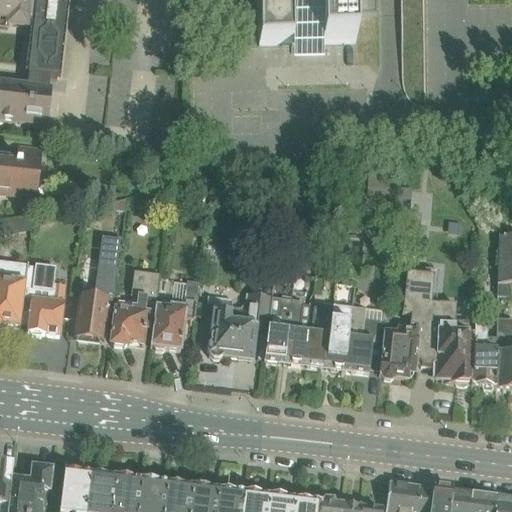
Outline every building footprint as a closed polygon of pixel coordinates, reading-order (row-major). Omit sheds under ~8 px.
[(27,30),(28,23),(33,24),(27,77),(57,80),(66,0),(0,0),(0,31),(8,32),(8,28),(27,30)] [(105,0),(105,33),(118,33),(118,0),(105,0)] [(257,0),(258,47),(292,46),(291,37),(322,37),(322,46),(355,45),(355,18),(376,17),(375,0),(257,0)] [(402,90),(403,93),(404,94),(405,96),(405,98),(406,99),(409,102),(410,104),(411,105),(414,107),(418,108),(421,109),(425,110),(423,0),(399,0),(401,80),(402,83),(402,86),(402,90)] [(172,123),(175,76),(159,75),(157,114),(156,114),(155,122),(172,123)] [(49,93),(0,87),(0,123),(45,128),(49,93)] [(0,197),(35,201),(38,172),(40,172),(42,153),(17,150),(16,164),(0,162),(0,197)] [(368,178),(367,193),(398,195),(398,191),(399,180),(368,178)] [(257,190),(257,196),(268,204),(281,205),(282,193),(257,190)] [(397,207),(396,212),(409,214),(412,192),(398,191),(398,195),(397,207)] [(396,212),(394,234),(418,237),(421,215),(409,214),(396,212)] [(79,301),(74,342),(76,342),(78,345),(87,346),(89,344),(102,345),(106,315),(110,315),(111,305),(120,244),(101,241),(92,303),(79,301)] [(511,287),(511,241),(498,241),(497,300),(509,300),(510,287),(511,287)] [(296,254),(293,280),(306,282),(309,256),(296,254)] [(19,332),(20,327),(22,311),(27,271),(0,267),(0,332),(1,333),(2,330),(19,332)] [(432,368),(436,368),(437,331),(454,331),(455,325),(455,308),(438,308),(430,307),(434,269),(424,268),(424,274),(406,272),(402,314),(411,315),(410,326),(414,326),(414,333),(396,331),(396,335),(383,334),(382,346),(379,375),(378,379),(381,379),(383,383),(390,384),(393,381),(406,382),(407,376),(412,377),(413,366),(418,367),(420,371),(429,372),(432,368)] [(27,271),(20,327),(28,328),(27,336),(29,336),(31,340),(40,341),(43,338),(59,340),(65,290),(52,289),(54,276),(33,273),(34,272),(27,271)] [(114,311),(109,346),(110,346),(112,350),(124,351),(127,348),(128,348),(128,347),(143,349),(144,344),(145,332),(148,333),(150,316),(144,315),(146,306),(155,307),(159,279),(133,276),(130,299),(132,299),(130,314),(114,311)] [(155,310),(150,351),(152,351),(155,355),(162,356),(165,353),(179,355),(183,323),(193,324),(195,306),(197,286),(186,284),(185,288),(183,304),(170,303),(169,312),(155,310)] [(208,300),(205,321),(209,322),(208,333),(209,333),(208,340),(210,340),(209,346),(210,347),(207,349),(206,355),(209,358),(208,359),(209,360),(210,359),(213,363),(218,363),(221,361),(222,361),(223,360),(250,363),(254,330),(267,332),(271,302),(271,300),(246,298),(245,307),(239,312),(231,311),(232,303),(208,300)] [(267,332),(263,365),(282,367),(290,304),(271,302),(267,332)] [(301,370),(305,336),(308,310),(300,310),(301,305),(290,304),(282,367),(301,370)] [(305,336),(301,370),(324,372),(332,309),(320,307),(320,312),(313,311),(310,337),(305,336)] [(332,309),(324,372),(342,375),(346,341),(349,311),(332,309)] [(346,341),(342,375),(368,378),(368,374),(379,375),(382,346),(377,345),(378,332),(383,332),(385,314),(364,312),(364,313),(349,311),(346,341)] [(494,393),(511,395),(511,348),(511,324),(500,324),(500,315),(496,315),(495,343),(494,393)] [(474,326),(455,325),(454,331),(437,331),(436,368),(435,382),(444,383),(443,387),(468,388),(469,391),(471,391),(474,329),(474,326)] [(492,393),(494,393),(495,343),(485,343),(486,329),(474,329),(471,391),(481,392),(482,396),(490,397),(492,393)] [(0,511),(7,511),(8,509),(11,483),(12,469),(10,469),(8,466),(6,463),(2,463),(0,463),(0,511)] [(44,511),(45,509),(42,509),(44,495),(52,496),(54,475),(54,476),(50,475),(50,474),(48,474),(48,473),(47,473),(42,469),(36,472),(35,472),(33,472),(32,481),(23,480),(23,485),(11,483),(8,509),(7,511),(44,511)] [(85,511),(89,479),(80,478),(77,472),(70,471),(66,476),(64,476),(59,511),(85,511)] [(110,511),(114,482),(106,481),(103,475),(95,474),(91,479),(89,479),(85,511),(110,511)] [(114,482),(110,511),(137,511),(140,485),(131,484),(128,478),(121,477),(121,478),(117,482),(114,482)] [(140,485),(137,511),(163,511),(166,488),(157,487),(154,482),(154,481),(146,481),(142,485),(140,485)] [(166,488),(163,511),(189,511),(191,491),(182,490),(179,485),(172,484),(168,488),(166,488)] [(193,492),(191,491),(189,511),(214,511),(217,494),(208,493),(205,488),(197,487),(193,492)] [(385,511),(410,511),(413,490),(409,489),(389,487),(385,511)] [(214,511),(241,511),(243,498),(233,497),(231,491),(223,490),(219,495),(217,494),(214,511)] [(413,490),(410,511),(430,511),(432,492),(413,490)] [(430,511),(449,511),(452,495),(432,492),(430,511)] [(243,498),(241,511),(267,511),(269,501),(259,500),(256,494),(249,493),(245,498),(243,498)] [(452,495),(449,511),(472,511),(474,497),(452,495)] [(270,501),(269,501),(267,511),(293,511),(294,504),(285,503),(282,498),(282,497),(274,496),(274,497),(270,501)] [(495,511),(497,500),(474,497),(472,511),(495,511)] [(294,504),(293,511),(319,511),(320,507),(310,506),(308,501),(300,500),(296,504),(294,504)] [(495,511),(511,511),(511,502),(497,500),(495,511)]
